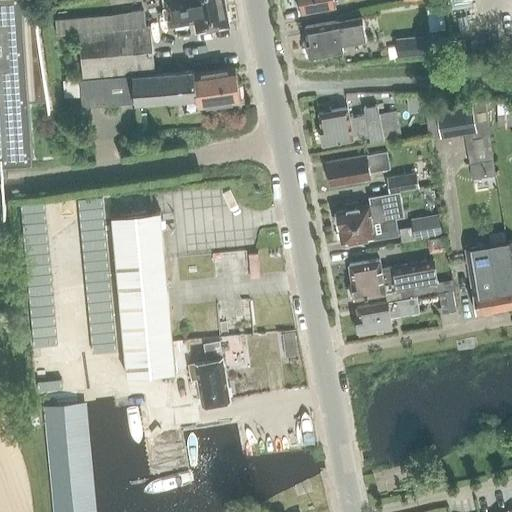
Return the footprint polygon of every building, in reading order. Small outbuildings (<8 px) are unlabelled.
[(0,0),(0,154),(3,154),(5,174),(6,174),(5,162),(35,159),(32,101),(48,99),(38,7),(25,8),(23,0),(0,0)] [(164,14),(170,13),(172,24),(195,20),(197,33),(209,31),(211,28),(227,25),(224,3),(223,0),(171,0),(162,2),(164,14)] [(298,0),(297,2),(299,9),(301,10),(302,13),(335,7),(334,0),(298,0)] [(142,28),(141,13),(56,21),(57,34),(79,32),(83,77),(153,71),(149,27),(142,28)] [(337,22),(337,21),(304,27),(306,40),(306,42),(304,47),(305,52),(309,56),(309,57),(342,52),(341,45),(365,41),(362,18),(337,22)] [(439,36),(395,40),(397,58),(441,54),(439,36)] [(197,107),(240,101),(235,68),(194,74),(193,70),(80,80),(83,108),(196,98),(197,107)] [(471,100),(435,106),(440,138),(476,133),(471,100)] [(348,108),(320,113),(322,127),(321,127),(325,145),(353,139),(370,136),(371,142),(383,140),(383,139),(399,136),(395,111),(379,114),(377,106),(365,108),(366,114),(350,117),(348,108)] [(331,185),(371,178),(370,172),(389,168),(387,152),(327,162),(331,185)] [(494,159),(470,163),(473,179),(496,175),(494,159)] [(415,174),(387,178),(390,193),(417,188),(415,174)] [(400,191),(368,197),(369,205),(357,207),(357,208),(336,212),(341,243),(375,237),(375,238),(398,234),(395,218),(404,217),(400,191)] [(161,210),(112,214),(126,375),(175,371),(161,210)] [(439,215),(411,220),(414,239),(442,234),(439,215)] [(504,231),(488,234),(490,244),(506,241),(504,231)] [(445,236),(427,239),(429,253),(447,250),(445,236)] [(490,244),(488,244),(500,309),(511,306),(511,240),(506,241),(490,244)] [(488,244),(465,248),(476,313),(500,309),(488,244)] [(437,283),(433,261),(381,269),(379,260),(349,265),(352,283),(350,282),(350,284),(347,287),(349,295),(354,297),(437,283)] [(438,293),(442,312),(456,309),(452,290),(438,293)] [(390,317),(419,312),(417,296),(385,301),(385,302),(356,307),(358,317),(353,318),(355,331),(360,330),(360,333),(392,327),(390,317)] [(216,311),(202,313),(204,325),(217,323),(216,311)] [(296,343),(295,331),(282,333),(284,345),(296,343)] [(202,403),(228,399),(219,350),(220,349),(219,341),(204,344),(207,360),(189,363),(192,377),(197,376),(202,403)] [(128,484),(158,479),(143,396),(114,401),(128,484)] [(91,511),(82,403),(44,406),(53,511),(91,511)] [(208,413),(180,418),(186,454),(214,449),(208,413)] [(244,458),(175,478),(182,504),(251,484),(244,458)]
